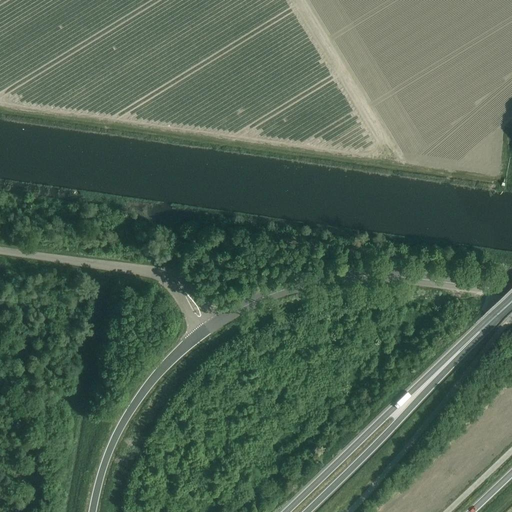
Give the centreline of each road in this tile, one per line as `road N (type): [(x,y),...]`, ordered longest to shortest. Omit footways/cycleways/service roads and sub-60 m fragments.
road 1 (secondary): [(511,290),(393,276),(326,279),(215,323)]
road 2 (trunk): [(202,332),(127,416),(92,511)]
road 3 (unclassified): [(0,252),(148,271),(180,289)]
road 4 (trunk): [(406,402),(283,511)]
road 5 (trunk): [(304,511),(406,402)]
road 6 (trunk): [(406,402),(511,298)]
